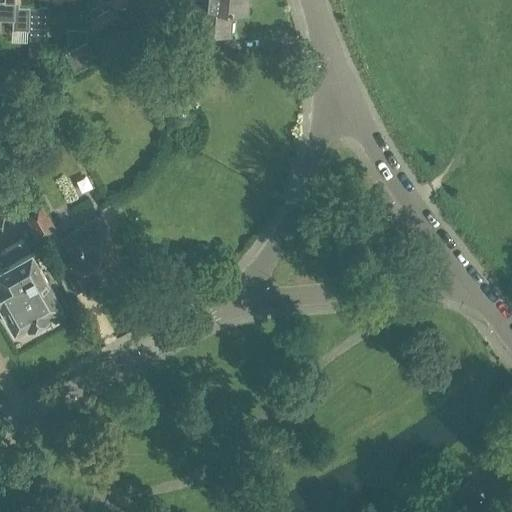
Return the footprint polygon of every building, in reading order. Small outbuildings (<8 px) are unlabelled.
[(18,7),(18,0),(17,0),(0,0),(0,19),(13,20),(12,30),(28,30),(29,8),(28,8),(28,7),(18,7)] [(191,0),(188,32),(228,37),(231,13),(245,14),(245,0),(191,0)] [(29,8),(28,30),(27,42),(45,42),(46,8),(29,8)] [(113,8),(89,22),(95,33),(120,19),(113,8)] [(64,52),(74,70),(95,58),(85,41),(64,52)] [(25,216),(37,237),(53,228),(41,207),(25,216)] [(122,274),(121,272),(125,270),(102,229),(108,225),(102,215),(65,235),(70,246),(66,248),(89,288),(104,279),(105,281),(109,280),(109,281),(110,282),(112,283),(113,283),(115,283),(116,283),(117,283),(119,282),(120,282),(121,281),(122,279),(122,278),(122,277),(122,275),(122,274)] [(23,240),(1,252),(0,252),(0,305),(13,328),(26,321),(26,322),(27,321),(31,327),(36,329),(48,322),(50,317),(46,310),(47,309),(59,302),(30,249),(29,250),(23,240)]
